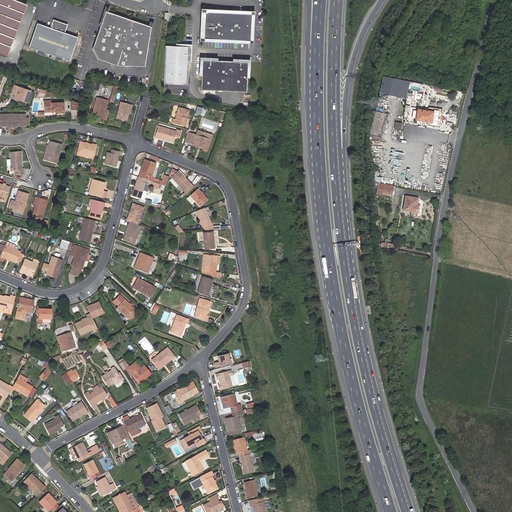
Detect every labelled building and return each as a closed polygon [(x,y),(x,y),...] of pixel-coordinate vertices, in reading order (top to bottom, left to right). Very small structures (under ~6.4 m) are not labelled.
[(0,0),(0,53),(6,56),(26,5),(11,0),(0,0)] [(145,59),(150,27),(105,12),(92,49),(97,59),(117,66),(122,51),(145,59)] [(250,42),(251,14),(203,12),(201,40),(250,42)] [(69,61),(77,38),(64,33),(67,25),(53,20),(50,28),(37,24),(29,47),(69,61)] [(187,85),(189,47),(165,46),(163,84),(187,85)] [(145,63),(145,59),(122,51),(117,66),(144,67),(145,63)] [(246,84),(247,63),(202,61),(200,90),(246,92),(246,84)] [(410,82),(394,79),(385,77),(381,92),(380,94),(407,99),(410,82)] [(26,103),(30,91),(14,85),(10,94),(14,95),(14,96),(19,98),(18,100),(26,103)] [(116,91),(117,87),(113,86),(109,101),(113,102),(116,91)] [(106,120),(108,111),(105,110),(108,101),(96,98),(92,113),(101,116),(100,119),(106,120)] [(64,112),(63,103),(51,103),(51,101),(44,101),(44,111),(51,110),(51,112),(64,112)] [(77,109),(78,103),(71,101),(70,108),(77,109)] [(128,114),(129,109),(131,109),(132,105),(120,102),(116,118),(127,121),(128,114)] [(184,126),(189,110),(179,107),(175,119),(174,119),(173,123),(184,126)] [(429,107),(429,111),(419,110),(417,120),(427,122),(427,125),(440,127),(443,110),(429,107)] [(371,112),(370,125),(387,126),(387,113),(371,112)] [(12,128),(11,114),(0,114),(0,126),(6,127),(6,128),(12,128)] [(25,118),(25,114),(11,114),(12,128),(17,128),(17,126),(25,126),(25,124),(29,124),(29,118),(25,118)] [(173,142),(175,136),(179,138),(181,131),(176,130),(175,132),(157,126),(154,137),(173,142)] [(207,149),(210,140),(212,135),(197,130),(195,135),(192,144),(207,149)] [(81,142),(83,136),(79,135),(75,152),(77,152),(80,142),(80,141),(81,142)] [(57,163),(62,144),(49,141),(49,145),(50,145),(48,153),(47,153),(45,160),(57,163)] [(93,157),(96,146),(80,142),(77,152),(77,153),(93,157)] [(115,167),(119,151),(111,150),(110,153),(107,152),(104,164),(115,167)] [(22,169),(21,152),(9,152),(11,170),(14,170),(14,174),(24,174),(23,169),(22,169)] [(151,177),(156,163),(144,160),(138,177),(158,184),(164,186),(166,186),(169,177),(164,175),(162,181),(154,178),(151,177)] [(194,187),(184,177),(184,178),(177,171),(172,176),(171,177),(184,192),(186,194),(194,187)] [(147,192),(149,184),(150,185),(150,186),(156,189),(157,188),(158,184),(138,177),(131,195),(140,199),(143,191),(147,192)] [(103,191),(105,182),(92,179),(88,193),(101,197),(103,191)] [(0,195),(6,198),(10,187),(5,185),(2,184),(0,183),(0,195)] [(392,197),(394,186),(379,183),(379,188),(378,194),(392,197)] [(200,207),(208,200),(197,189),(190,196),(200,207)] [(22,214),(28,194),(18,191),(15,201),(11,200),(8,207),(13,208),(12,211),(22,214)] [(418,213),(420,205),(418,205),(419,198),(406,196),(404,211),(412,212),(411,215),(418,216),(418,213)] [(41,219),(48,199),(43,197),(43,198),(43,199),(41,199),(35,197),(32,206),(35,206),(32,216),(41,219)] [(100,219),(103,206),(104,207),(105,203),(93,200),(91,208),(89,216),(100,219)] [(137,225),(143,207),(132,203),(131,209),(132,209),(131,213),(129,213),(126,221),(129,222),(137,225)] [(213,230),(204,208),(195,211),(202,227),(203,226),(205,230),(213,230)] [(89,242),(95,221),(84,218),(79,240),(89,242)] [(134,244),(140,226),(137,225),(129,222),(125,233),(127,234),(124,240),(134,244)] [(214,248),(213,232),(203,233),(204,249),(214,248)] [(70,251),(73,243),(62,239),(59,247),(70,251)] [(20,253),(20,252),(5,245),(4,245),(0,255),(5,258),(16,263),(17,261),(20,253)] [(84,260),(87,253),(88,253),(90,250),(75,245),(71,256),(74,256),(71,266),(81,269),(84,260)] [(152,261),(153,258),(140,252),(134,268),(147,273),(148,270),(152,261)] [(219,278),(220,273),(215,272),(216,263),(217,256),(203,254),(201,271),(206,272),(205,274),(219,279),(219,278)] [(56,278),(62,260),(51,256),(48,265),(50,265),(47,275),(56,278)] [(32,276),(37,264),(36,264),(32,262),(24,259),(19,271),(32,276)] [(79,276),(81,269),(71,266),(69,273),(79,276)] [(206,295),(208,286),(210,287),(213,280),(202,276),(197,293),(206,295)] [(151,298),(156,288),(138,278),(133,286),(140,290),(139,291),(151,298)] [(0,311),(10,314),(15,296),(10,295),(10,296),(9,298),(4,296),(0,295),(0,311)] [(137,311),(119,295),(113,302),(118,306),(116,308),(129,320),(130,318),(133,316),(137,311)] [(31,313),(34,300),(19,297),(17,310),(31,313)] [(206,315),(210,301),(199,298),(197,307),(192,306),(189,315),(206,321),(208,316),(206,315)] [(104,313),(99,302),(87,307),(91,316),(92,318),(104,313)] [(51,319),(51,309),(38,309),(38,306),(36,306),(35,314),(38,315),(37,323),(42,324),(42,322),(42,318),(50,319),(51,319)] [(185,323),(186,319),(176,315),(170,332),(180,336),(185,323)] [(92,318),(91,316),(75,324),(80,335),(92,329),(93,332),(98,330),(92,318)] [(75,347),(70,332),(61,335),(65,350),(75,347)] [(65,350),(61,335),(56,336),(61,352),(65,350)] [(107,348),(103,341),(97,343),(103,351),(107,348)] [(158,369),(174,357),(167,348),(151,360),(158,369)] [(230,363),(227,353),(218,356),(219,361),(215,362),(215,367),(230,363)] [(128,366),(124,361),(119,364),(123,369),(128,366)] [(138,384),(151,374),(143,365),(140,368),(135,362),(127,369),(138,384)] [(116,384),(123,379),(119,373),(118,373),(118,374),(114,367),(111,369),(112,370),(102,377),(108,386),(115,382),(116,384)] [(44,380),(51,372),(47,368),(40,376),(44,380)] [(72,371),(71,370),(66,373),(72,382),(77,379),(76,377),(72,371)] [(235,384),(232,375),(230,371),(215,375),(216,379),(218,379),(220,384),(218,385),(219,390),(232,386),(231,385),(234,385),(235,384)] [(72,382),(66,373),(62,376),(67,385),(72,382)] [(27,396),(32,387),(25,383),(17,378),(12,387),(11,388),(14,390),(15,389),(27,396)] [(11,388),(12,387),(9,385),(8,385),(0,380),(0,393),(3,395),(2,396),(6,398),(11,388)] [(182,400),(198,391),(193,382),(174,393),(176,397),(179,402),(182,400)] [(95,403),(107,396),(101,386),(98,388),(97,386),(92,389),(93,391),(85,397),(91,406),(95,403)] [(237,405),(234,394),(220,398),(223,409),(230,407),(231,412),(241,410),(240,404),(237,405)] [(42,408),(44,406),(37,400),(24,415),(31,421),(39,411),(42,408)] [(72,421),(84,413),(85,415),(88,412),(81,402),(66,412),(72,421)] [(162,415),(156,404),(147,408),(153,420),(152,420),(151,421),(156,430),(165,426),(160,417),(162,415)] [(191,420),(198,416),(197,415),(201,413),(196,405),(178,415),(183,424),(191,420)] [(241,428),(237,416),(242,414),(241,410),(231,412),(232,417),(225,418),(229,431),(241,428)] [(144,424),(139,414),(129,420),(128,418),(124,420),(126,424),(123,425),(127,432),(129,431),(132,436),(137,434),(135,428),(138,427),(144,424)] [(60,427),(63,425),(58,415),(54,417),(55,419),(44,425),(49,434),(61,428),(60,427)] [(127,432),(123,425),(114,430),(115,432),(109,435),(113,444),(125,438),(131,449),(134,447),(132,443),(127,432)] [(189,435),(197,431),(198,433),(201,431),(199,426),(188,432),(189,435)] [(205,442),(203,438),(202,439),(197,431),(189,435),(180,440),(184,449),(195,443),(197,446),(205,442)] [(246,450),(243,437),(233,440),(235,446),(236,446),(236,448),(235,448),(236,453),(238,453),(239,456),(240,456),(249,454),(251,453),(251,449),(246,450)] [(87,453),(82,442),(72,447),(77,458),(79,462),(89,456),(87,453)] [(11,454),(0,443),(0,457),(2,459),(0,460),(0,462),(2,465),(11,454)] [(100,451),(96,445),(89,448),(91,451),(87,453),(89,456),(100,451)] [(77,458),(72,447),(69,449),(75,459),(77,458)] [(204,469),(199,460),(207,456),(208,456),(205,450),(185,461),(188,468),(192,475),(204,469)] [(124,460),(121,454),(115,457),(118,463),(124,460)] [(253,471),(249,454),(240,456),(244,473),(253,471)] [(204,469),(208,467),(205,460),(208,459),(207,456),(199,460),(204,469)] [(19,472),(25,465),(17,458),(3,475),(4,476),(7,479),(9,480),(17,471),(19,472)] [(100,475),(92,459),(83,464),(91,480),(100,475)] [(11,481),(19,472),(17,471),(9,480),(11,481)] [(218,488),(211,476),(212,475),(210,471),(199,477),(208,494),(218,488)] [(43,485),(31,474),(23,481),(34,492),(33,494),(36,496),(44,488),(42,486),(43,485)] [(112,491),(109,485),(104,477),(96,482),(98,486),(103,495),(112,491)] [(257,496),(253,480),(244,482),(247,498),(257,496)] [(126,495),(124,491),(114,497),(121,511),(119,511),(127,511),(129,511),(133,509),(126,495)] [(137,504),(131,492),(126,495),(133,509),(139,506),(137,504)] [(48,511),(57,503),(47,493),(39,501),(48,511)] [(178,507),(171,494),(169,495),(176,508),(178,507)] [(214,511),(223,507),(221,502),(219,503),(217,499),(218,498),(216,495),(208,499),(210,502),(203,505),(206,511),(214,511)] [(121,511),(114,497),(112,498),(119,511),(121,511)] [(265,511),(262,497),(249,500),(250,505),(252,504),(254,511),(265,511)] [(53,511),(59,506),(56,503),(50,509),(53,511)]
